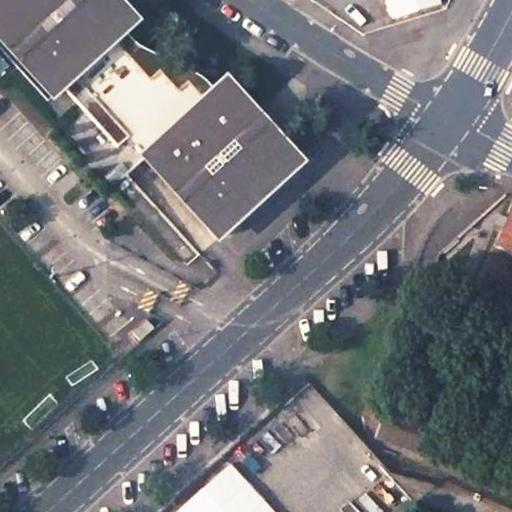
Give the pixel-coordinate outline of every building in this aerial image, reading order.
[(0,0),(0,35),(70,112),(78,105),(116,147),(126,138),(218,239),(300,165),(270,133),(260,143),(251,133),(244,125),(254,115),(226,84),(215,93),(200,76),(162,58),(149,55),(126,32),(135,23),(113,0),(0,0)] [(436,0),(381,0),(386,17),(437,2),(436,0)] [(511,211),(509,220),(499,216),(495,225),(505,230),(481,286),(486,289),(473,311),(511,332),(511,211)] [(146,320),(132,333),(140,342),(154,329),(146,320)] [(463,417),(391,393),(377,436),(448,461),(463,417)]
